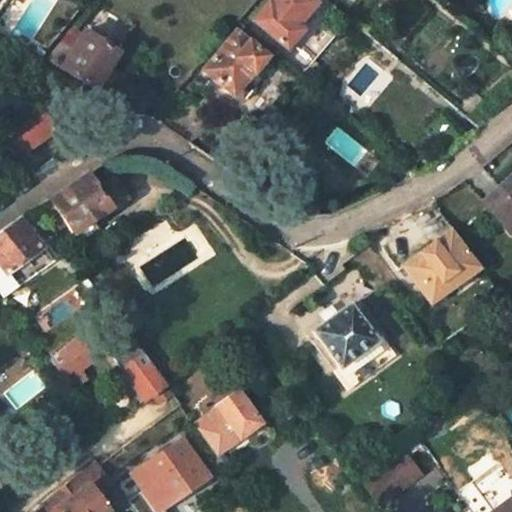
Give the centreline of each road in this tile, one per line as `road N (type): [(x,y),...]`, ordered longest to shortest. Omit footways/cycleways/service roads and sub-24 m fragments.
road 1 (residential): [(0,221),(105,147),(129,139),(159,145),(282,232),(303,236),(402,200),(511,125)]
road 2 (residential): [(19,511),(128,417)]
